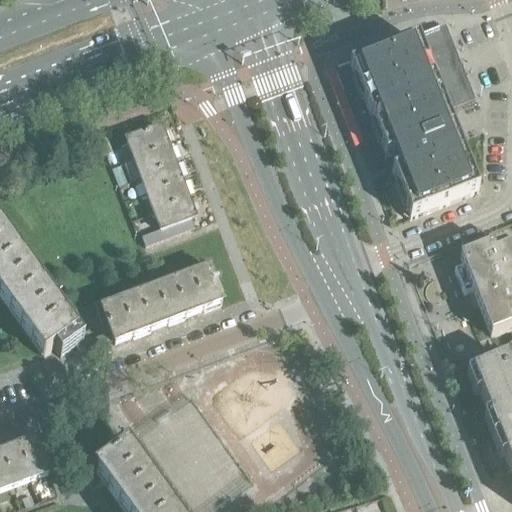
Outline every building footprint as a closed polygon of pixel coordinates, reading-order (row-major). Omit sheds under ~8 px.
[(445,29),(333,74),(363,148),(368,146),(381,140),(414,221),(473,198),(441,117),(475,103),(445,29)] [(132,162),(166,150),(160,131),(126,144),(132,162)] [(166,150),(132,162),(139,180),(173,168),(166,150)] [(120,167),(112,170),(119,188),(126,185),(124,178),(120,167)] [(180,186),(173,168),(139,180),(146,198),(180,186)] [(180,186),(146,198),(153,217),(187,204),(180,186)] [(187,204),(153,217),(159,234),(141,241),(145,251),(193,233),(190,223),(193,222),(187,204)] [(0,238),(0,299),(43,360),(54,353),(60,361),(83,344),(76,334),(71,338),(0,238)] [(511,261),(508,253),(494,259),(491,251),(457,264),(461,271),(453,275),(463,300),(471,296),(489,343),(511,333),(511,261)] [(101,314),(109,335),(113,348),(221,307),(208,273),(101,314)] [(279,371),(264,379),(266,382),(267,382),(274,394),(273,394),(274,398),(275,397),(282,409),(281,410),(282,413),(284,413),(290,425),(289,426),(291,429),(291,428),(298,441),(285,448),(287,451),(288,450),(296,466),(295,467),(297,470),(298,469),(306,485),(305,486),(307,489),(316,505),(315,505),(317,508),(351,490),(355,497),(369,490),(363,480),(358,483),(351,471),(349,467),(350,467),(348,463),(347,464),(345,460),(346,460),(339,447),(340,447),(338,444),(332,434),(331,432),(329,429),(341,422),(340,419),(339,419),(333,407),(333,406),(332,403),(331,404),(325,391),(323,388),(320,381),(319,379),(318,380),(316,376),(317,375),(315,372),(308,360),(314,357),(306,340),(272,358),(279,371)] [(511,380),(505,364),(471,378),(510,472),(511,476),(511,478),(511,380)] [(18,451),(31,485),(49,478),(36,445),(18,451)] [(173,511),(126,445),(111,456),(115,462),(97,475),(123,511),(173,511)] [(18,451),(1,458),(13,491),(31,485),(18,451)] [(0,496),(13,491),(1,458),(0,458),(0,496)] [(34,508),(31,499),(23,502),(26,511),(34,508)]
